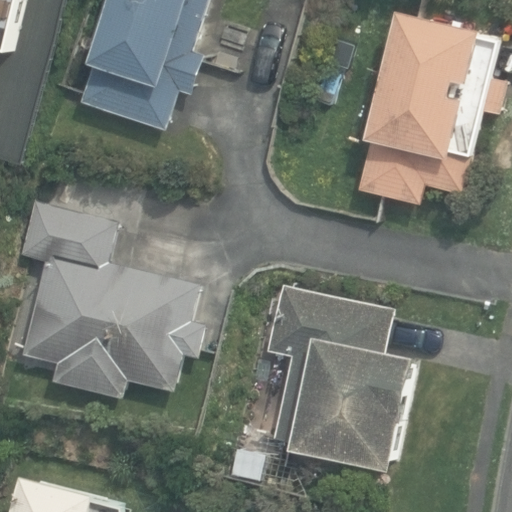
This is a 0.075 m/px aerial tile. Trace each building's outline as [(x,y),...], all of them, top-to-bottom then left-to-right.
[(0,0),(0,44),(18,48),(29,0),(0,0)] [(122,0),(92,100),(178,125),(190,88),(202,91),(214,51),(205,49),(219,0),(122,0)] [(370,187),(433,202),(438,181),(474,190),(495,108),(511,112),(511,108),(511,78),(503,76),(511,40),(511,39),(492,35),(494,29),(415,9),(370,187)] [(66,378),(136,395),(140,376),(186,387),(194,350),(211,354),(219,322),(202,318),(211,281),(121,259),(130,220),(42,199),(30,251),(58,258),(36,351),(70,360),(66,378)] [(284,434),(406,464),(432,355),(398,347),(407,308),(293,281),(277,348),(302,354),(284,434)] [(240,472),(268,477),(273,451),(245,446),(240,472)] [(27,511),(133,511),(136,504),(112,498),(113,491),(37,473),(27,511)]
